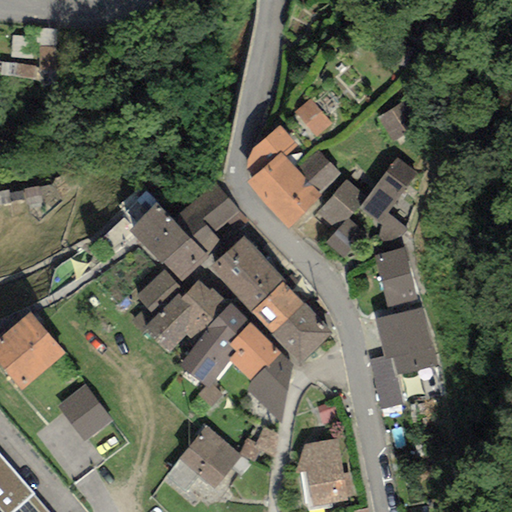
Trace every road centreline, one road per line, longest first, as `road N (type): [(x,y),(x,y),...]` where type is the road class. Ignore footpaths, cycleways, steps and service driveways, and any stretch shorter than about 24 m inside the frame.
road 1 (tertiary): [(272,0),(237,161),(240,191),(324,282),(340,311),(387,511)]
road 2 (tertiary): [(0,2),(80,11),(136,0)]
